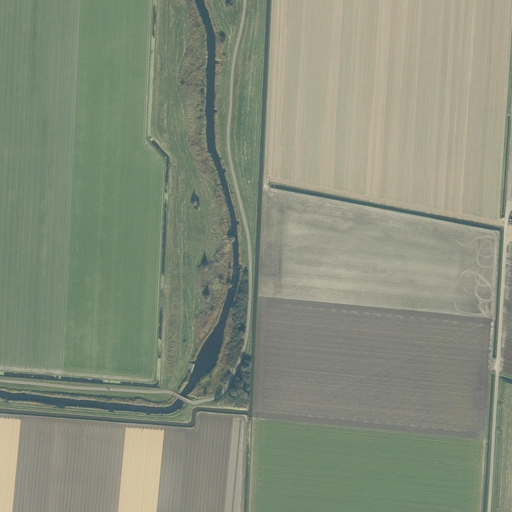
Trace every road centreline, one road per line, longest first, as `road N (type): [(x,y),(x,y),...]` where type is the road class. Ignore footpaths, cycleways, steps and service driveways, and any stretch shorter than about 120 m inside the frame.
road 1 (unknown): [(179,0),(185,48),(168,115),(181,311),(170,392)]
road 2 (track): [(0,415),(188,429),(199,413),(241,415),(240,511)]
